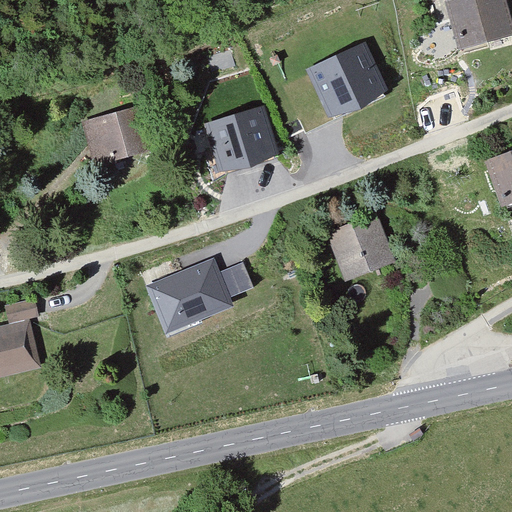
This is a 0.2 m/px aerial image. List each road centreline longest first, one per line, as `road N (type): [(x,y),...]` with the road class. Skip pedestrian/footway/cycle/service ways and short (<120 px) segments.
road 1 (residential): [(511,110),(230,218),(0,284)]
road 2 (tertiary): [(436,400),(0,494)]
road 3 (track): [(229,0),(152,36),(0,76)]
road 4 (track): [(416,404),(383,438),(265,489),(238,511)]
